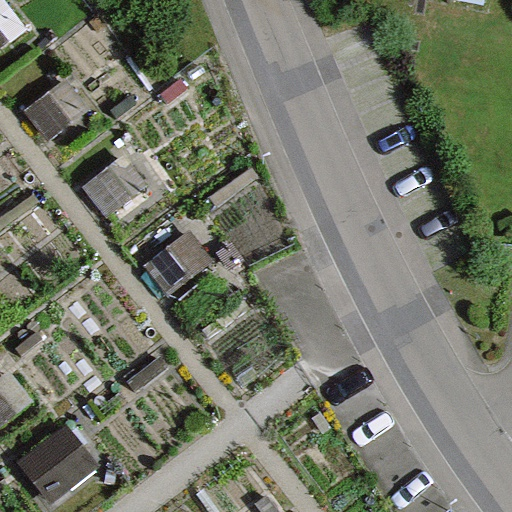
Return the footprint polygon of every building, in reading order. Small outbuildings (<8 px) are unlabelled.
[(0,0),(0,51),(27,32),(3,0),(0,0)] [(90,109),(67,80),(25,113),(48,142),(90,109)] [(153,187),(126,153),(83,188),(110,221),(153,187)] [(213,260),(189,230),(145,266),(169,295),(213,260)] [(0,428),(34,403),(10,372),(0,379),(0,428)] [(98,466),(65,426),(20,464),(53,504),(98,466)]
